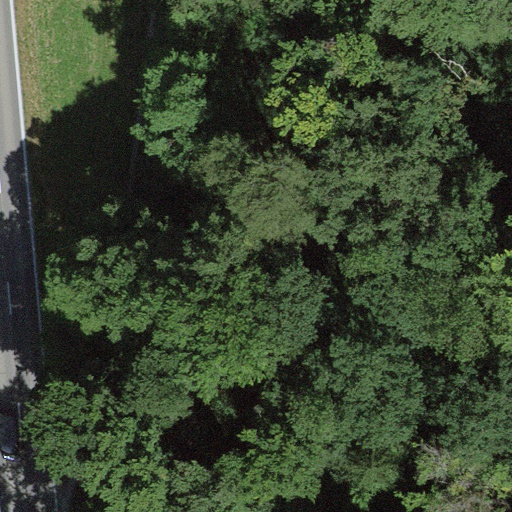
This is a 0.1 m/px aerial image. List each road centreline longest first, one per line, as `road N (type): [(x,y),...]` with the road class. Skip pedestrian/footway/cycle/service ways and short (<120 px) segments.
road 1 (track): [(51,511),(123,337),(156,0)]
road 2 (secondary): [(0,219),(26,511)]
